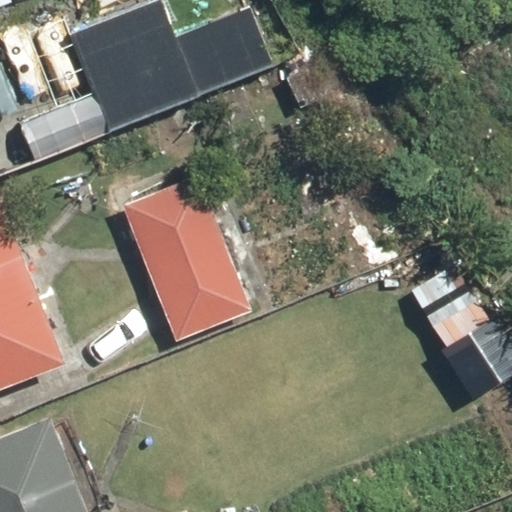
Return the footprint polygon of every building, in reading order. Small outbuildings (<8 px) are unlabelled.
[(155,0),(68,36),(106,127),(268,61),(246,8),(172,38),(155,0)] [(0,132),(3,131),(0,123),(0,115),(15,109),(0,71),(0,132)] [(195,175),(120,204),(174,340),(248,311),(195,175)] [(0,207),(0,387),(63,361),(0,207)] [(83,511),(47,418),(0,436),(0,511),(83,511)]
